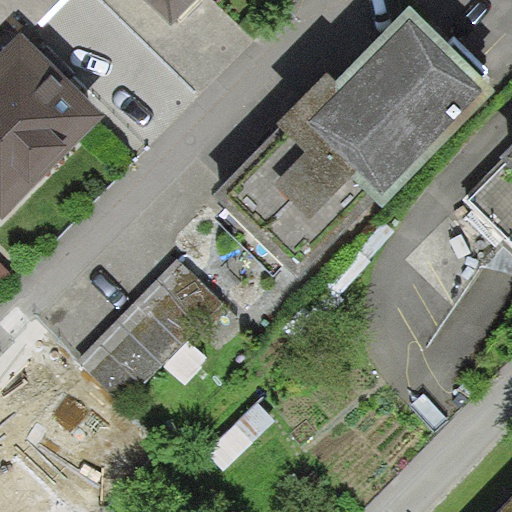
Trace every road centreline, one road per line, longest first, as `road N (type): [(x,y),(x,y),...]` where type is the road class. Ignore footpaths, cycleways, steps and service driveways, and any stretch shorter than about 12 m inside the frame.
road 1 (residential): [(327,0),(0,326)]
road 2 (residential): [(511,401),(402,511)]
